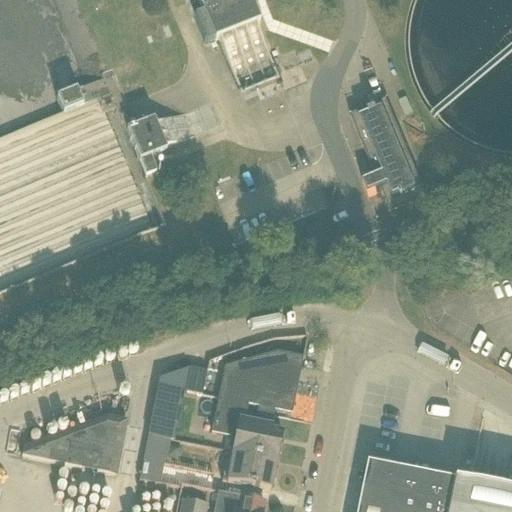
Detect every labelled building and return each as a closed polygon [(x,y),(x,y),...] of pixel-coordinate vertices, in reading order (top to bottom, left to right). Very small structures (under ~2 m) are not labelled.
[(259,25),(251,4),(248,0),(193,0),(186,3),(205,48),(259,25)] [(117,112),(104,83),(56,103),(62,118),(82,110),(96,104),(102,118),(117,112)] [(427,199),(415,170),(387,103),(351,118),(377,181),(370,183),(376,196),(382,193),(391,214),(427,199)] [(165,156),(154,129),(153,125),(126,136),(138,167),(165,156)] [(277,355),(224,370),(218,402),(247,408),(258,410),(257,415),(273,419),(274,413),(292,417),(303,360),(277,355)] [(186,395),(202,398),(206,374),(190,371),(186,395)] [(270,434),(271,429),(244,423),(247,408),(218,402),(211,436),(231,440),(227,456),(276,466),(282,436),(270,434)] [(23,452),(21,461),(115,479),(126,424),(106,421),(23,452)] [(168,445),(148,441),(139,484),(160,487),(168,445)] [(169,447),(167,461),(174,462),(180,458),(182,450),(169,447)] [(254,490),(271,493),(276,466),(227,456),(222,485),(254,491),(254,490)] [(511,511),(511,496),(461,486),(448,484),(371,468),(362,511),(511,511)] [(262,511),(263,509),(217,499),(214,511),(262,511)] [(183,502),(181,511),(206,511),(207,507),(183,502)]
